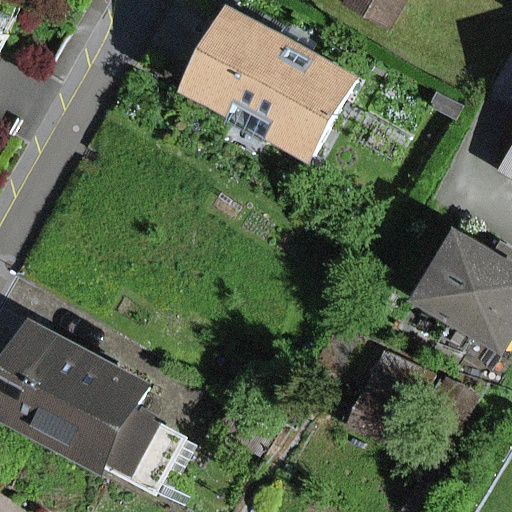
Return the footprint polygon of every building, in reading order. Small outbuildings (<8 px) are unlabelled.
[(376,0),(414,19),(423,0),(376,0)] [(263,8),(216,86),(335,158),(383,81),(263,8)] [(0,16),(0,93),(33,34),(0,16)] [(511,117),(502,136),(477,179),(511,198),(511,117)] [(511,245),(482,229),(441,301),(511,340),(511,245)] [(9,402),(131,464),(178,373),(56,310),(9,402)] [(392,346),(355,425),(403,447),(440,369),(392,346)]
